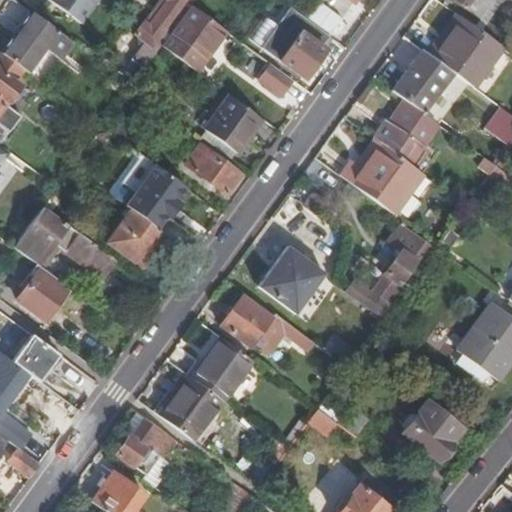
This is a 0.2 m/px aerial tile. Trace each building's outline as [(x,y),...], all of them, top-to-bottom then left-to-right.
[(80,24),(97,0),(48,0),(48,1),(80,24)] [(146,66),(161,46),(190,7),(194,0),(163,0),(166,1),(148,27),(143,24),(134,35),(144,43),(134,56),(146,66)] [(335,0),(351,11),(359,0),(335,0)] [(475,16),(486,0),(454,0),(475,16)] [(511,11),(511,8),(511,0),(490,0),(472,26),(495,43),(502,34),(486,22),(500,3),(511,11)] [(288,8),(285,12),(325,41),(340,20),(315,2),(302,19),(288,8)] [(161,46),(195,72),(225,32),(190,7),(161,46)] [(17,38),(13,35),(0,53),(23,70),(29,75),(46,52),(58,61),(72,43),(29,12),(16,30),(20,33),(17,38)] [(319,48),(325,41),(285,12),(276,24),(259,46),(303,78),(323,51),(319,48)] [(495,43),(472,26),(458,17),(438,45),(434,43),(425,55),(450,74),(468,87),(499,46),(495,43)] [(14,82),(23,70),(0,53),(0,52),(0,145),(20,120),(5,107),(19,87),(14,82)] [(421,114),(450,74),(425,55),(420,52),(391,92),(421,114)] [(291,81),(269,64),(257,80),(279,97),(291,81)] [(235,154),(260,120),(229,97),(203,131),(235,154)] [(379,147),(409,169),(422,150),(417,146),(429,129),(417,120),(418,119),(402,107),(387,128),(385,126),(373,142),(379,147)] [(508,147),(511,142),(511,118),(500,110),(486,130),(508,147)] [(203,131),(199,137),(231,160),(235,154),(203,131)] [(0,165),(9,153),(0,145),(0,165)] [(198,146),(185,164),(224,194),(239,174),(198,146)] [(353,188),(392,216),(421,177),(409,169),(379,147),(362,171),(352,163),(340,179),(345,182),(353,188)] [(55,158),(42,176),(57,188),(70,170),(55,158)] [(474,169),(486,178),(488,175),(494,167),(482,158),(474,169)] [(153,166),(123,207),(130,211),(156,230),(165,218),(176,203),(185,190),(153,166)] [(511,180),(494,167),(488,175),(510,193),(511,189),(511,180)] [(353,188),(345,182),(339,190),(347,197),(353,188)] [(179,205),(176,203),(165,218),(168,220),(179,205)] [(102,280),(115,262),(42,209),(12,250),(34,265),(50,243),(60,250),(102,280)] [(141,265),(163,236),(156,230),(130,211),(107,243),(139,267),(141,265)] [(447,232),(435,248),(445,255),(457,239),(447,232)] [(171,242),(163,236),(141,265),(149,271),(171,242)] [(399,251),(370,292),(383,301),(392,307),(405,290),(399,285),(430,244),(421,238),(407,258),(399,251)] [(44,273),(60,250),(50,243),(34,265),(38,269),(44,273)] [(287,250),(259,286),(293,311),(320,275),(287,250)] [(44,273),(38,269),(15,301),(42,320),(66,288),(44,273)] [(354,279),(344,294),(372,315),(383,301),(370,292),(354,279)] [(274,315),(244,293),(240,298),(270,320),(274,315)] [(305,352),(312,344),(274,315),(270,320),(240,298),(230,312),(223,307),(215,319),(221,324),(220,325),(248,347),(256,337),(270,348),(282,333),(305,352)] [(511,320),(491,305),(457,352),(496,381),(511,359),(511,320)] [(0,334),(0,353),(8,359),(26,332),(9,320),(0,334)] [(10,364),(37,382),(56,355),(30,336),(10,364)] [(334,336),(325,348),(346,364),(354,352),(334,336)] [(188,378),(220,402),(223,404),(254,363),(218,338),(188,378)] [(186,377),(157,417),(191,442),(220,402),(186,377)] [(425,403),(401,433),(434,461),(458,431),(425,403)] [(317,410),(310,419),(328,434),(335,424),(317,410)] [(115,456),(143,476),(155,459),(163,464),(177,445),(137,415),(123,434),(129,438),(115,456)] [(281,447),(286,451),(306,425),(301,421),(281,447)] [(329,440),(311,427),(294,451),(312,464),(329,440)] [(39,465),(17,450),(8,461),(30,478),(39,465)] [(155,459),(143,476),(140,479),(152,488),(168,468),(163,464),(155,459)] [(307,499),(325,511),(330,511),(355,478),(333,462),(307,499)] [(254,476),(263,483),(273,471),(262,463),(254,476)] [(90,503),(102,511),(130,511),(142,496),(110,473),(90,503)] [(224,508),(221,511),(241,511),(251,498),(230,483),(216,502),(224,508)] [(386,511),(357,487),(338,511),(386,511)]
